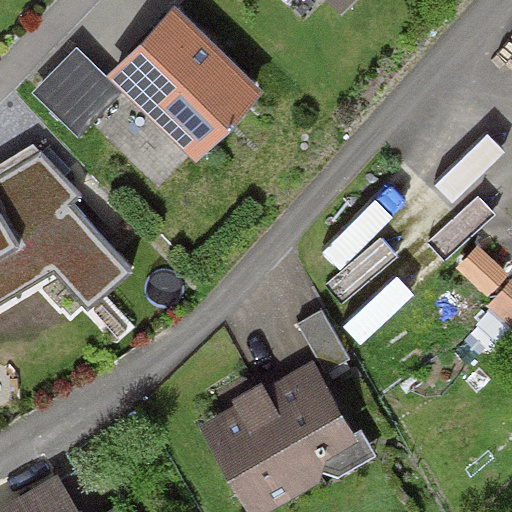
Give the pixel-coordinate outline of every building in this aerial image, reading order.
[(257,94),(179,19),(122,78),(200,153),(257,94)] [(76,49),(36,90),(78,130),(118,89),(76,49)] [(42,157),(0,180),(0,300),(55,270),(86,304),(125,269),(68,206),(78,196),(42,157)] [(511,325),(511,277),(487,301),(511,327),(511,325)] [(348,422),(311,358),(209,416),(246,480),(348,422)] [(108,511),(75,511),(53,474),(0,505),(0,511),(115,511),(113,509),(108,511)]
